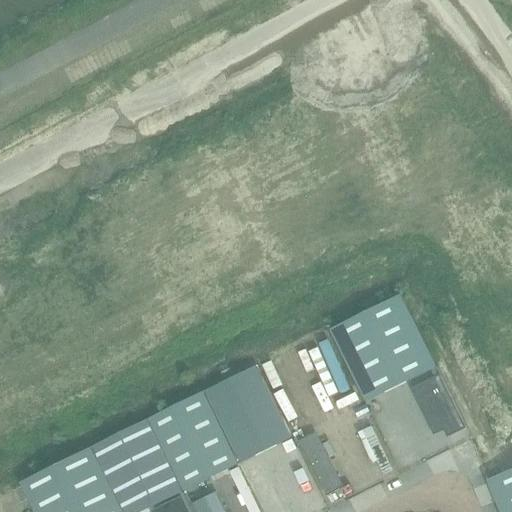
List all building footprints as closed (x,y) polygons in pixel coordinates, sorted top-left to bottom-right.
[(331,331),(366,403),(436,368),(401,297),(331,331)] [(330,331),(258,367),(294,439),(365,403),(330,331)] [(256,367),(205,392),(240,464),(292,438),(256,367)] [(447,438),(466,429),(439,375),(411,389),(432,432),(442,427),(444,432),(447,438)] [(203,393),(149,420),(184,492),(238,465),(203,393)] [(148,421),(92,448),(123,511),(143,511),(183,493),(148,421)] [(310,442),(300,447),(325,501),(335,496),(310,442)] [(121,511),(91,450),(21,484),(35,511),(121,511)] [(281,452),(271,456),(283,486),(293,482),(281,452)] [(511,511),(511,470),(487,481),(500,511),(511,511)] [(20,484),(0,494),(0,511),(34,511),(20,484)] [(206,511),(199,496),(189,501),(194,511),(206,511)] [(189,511),(182,498),(153,511),(189,511)]
